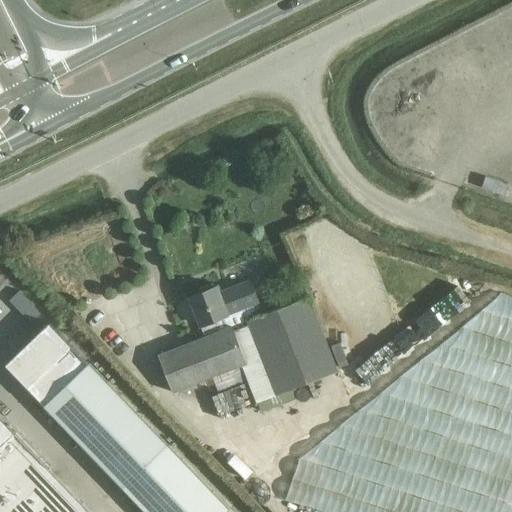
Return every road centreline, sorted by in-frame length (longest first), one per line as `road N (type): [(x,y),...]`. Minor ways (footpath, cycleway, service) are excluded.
road 1 (residential): [(0,203),(405,0)]
road 2 (secondary): [(47,127),(300,0)]
road 3 (secondary): [(199,0),(43,78)]
